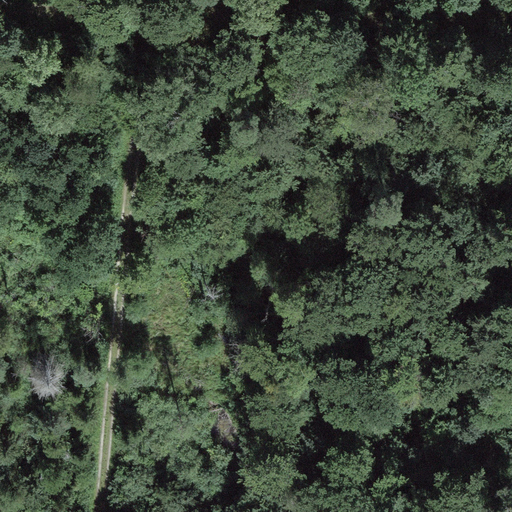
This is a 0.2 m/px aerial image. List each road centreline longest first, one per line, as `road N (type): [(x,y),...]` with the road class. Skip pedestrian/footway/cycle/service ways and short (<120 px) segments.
road 1 (track): [(150,0),(102,511)]
road 2 (track): [(511,18),(149,22),(0,10)]
